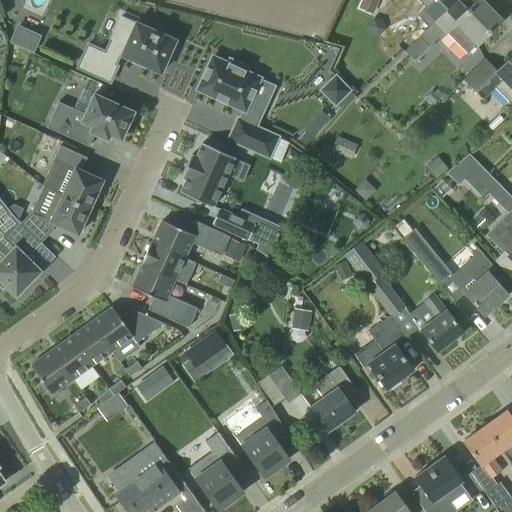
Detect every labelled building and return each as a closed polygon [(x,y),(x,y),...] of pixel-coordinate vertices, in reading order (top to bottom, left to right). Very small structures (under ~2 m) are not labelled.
[(360,0),(357,7),(372,13),(377,0),(360,0)] [(443,30),(467,53),(501,20),(481,0),(477,0),(467,11),(456,0),(455,0),(419,36),(428,45),(443,30)] [(77,67),(110,82),(117,66),(115,65),(120,54),(132,60),(132,61),(144,66),(160,73),(167,57),(171,59),(177,45),(174,44),(175,40),(136,22),(129,37),(124,35),(120,43),(111,39),(105,52),(88,44),(77,67)] [(33,51),(39,36),(17,26),(11,41),(33,51)] [(494,87),(509,102),(511,99),(511,55),(496,71),(484,58),(463,79),(482,99),(494,87)] [(269,157),(278,137),(255,126),(262,113),(252,109),(258,97),(252,95),(259,78),(245,71),(247,67),(229,59),(227,63),(212,56),(197,89),(243,110),(239,119),(237,118),(228,139),(269,157)] [(349,90),(335,76),(327,84),(327,96),(335,104),(349,90)] [(89,146),(95,134),(108,140),(110,135),(121,140),(134,112),(94,93),(85,113),(58,102),(47,127),(89,146)] [(303,130),(296,137),(305,145),(312,137),(303,130)] [(356,144),(337,136),(330,150),(347,158),(349,159),(356,144)] [(202,143),(196,156),(192,154),(187,165),(182,176),(186,178),(180,192),(212,207),(234,158),(202,143)] [(74,168),(62,194),(90,207),(103,180),(81,170),(86,157),(60,145),(54,159),(74,168)] [(468,183),(485,169),(471,155),(457,169),(463,176),(462,177),(468,183)] [(511,197),(485,169),(468,183),(482,197),(488,192),(507,211),(511,206),(511,197)] [(90,207),(62,194),(55,191),(43,218),(31,212),(20,223),(41,242),(52,231),(55,224),(78,235),(82,225),(85,226),(91,212),(89,211),(90,207)] [(219,208),(212,224),(247,240),(254,224),(219,208)] [(151,241),(150,243),(184,258),(191,242),(221,256),(229,236),(189,218),(184,230),(162,220),(152,242),(151,241)] [(507,256),(511,260),(511,218),(504,226),(500,222),(487,235),(508,256),(507,256)] [(41,242),(20,223),(18,220),(0,237),(0,251),(5,256),(0,260),(0,287),(3,290),(4,289),(3,289),(5,287),(15,296),(25,287),(26,288),(43,271),(42,270),(41,271),(26,257),(41,242)] [(401,237),(439,284),(451,275),(413,228),(401,237)] [(357,243),(347,251),(343,254),(390,315),(407,336),(419,328),(437,351),(462,332),(434,294),(409,313),(380,275),(384,271),(360,241),(357,243)] [(150,243),(141,263),(175,279),(184,258),(150,243)] [(464,292),(484,315),(507,295),(487,272),(486,272),(473,257),(463,266),(476,282),(464,292)] [(168,295),(175,279),(141,263),(140,265),(141,265),(131,287),(153,297),(148,309),(188,327),(197,308),(168,295)] [(221,274),(217,282),(230,288),(234,280),(221,274)] [(90,322),(111,351),(132,336),(136,341),(162,322),(132,308),(119,318),(111,307),(90,322)] [(295,308),(295,325),(313,325),(313,309),(295,308)] [(368,331),(375,340),(354,355),(363,368),(369,364),(386,388),(412,370),(394,345),(407,336),(390,315),(368,331)] [(111,351),(90,322),(71,336),(92,365),(111,351)] [(92,365),(71,336),(51,350),(72,379),(92,365)] [(51,394),(72,379),(51,350),(30,365),(51,394)] [(124,369),(129,376),(141,368),(136,361),(124,369)] [(301,393),(280,366),(258,382),(273,404),(283,397),(288,403),(301,393)] [(309,407),(327,431),(354,412),(345,399),(356,391),(339,366),(313,384),(323,397),(309,407)] [(120,380),(108,388),(113,395),(125,387),(120,380)] [(97,397),(102,404),(113,395),(108,388),(97,397)] [(85,397),(73,406),(78,412),(90,404),(85,397)] [(278,470),(276,467),(288,459),(277,444),(289,435),(273,410),(266,399),(254,407),(262,418),(251,425),(235,437),(242,445),(264,476),(266,474),(268,477),(278,470)] [(502,450),(511,442),(511,419),(506,411),(485,426),(502,450)] [(463,442),(490,479),(501,471),(491,457),(502,450),(485,426),(463,442)] [(231,477),(243,468),(217,432),(205,442),(212,452),(188,468),(218,509),(221,507),(223,509),(232,502),(231,500),(242,492),(238,486),(231,477)] [(126,511),(152,511),(185,488),(154,443),(129,461),(140,477),(114,495),(126,511)] [(452,511),(446,503),(465,490),(459,483),(462,481),(444,456),(415,477),(420,485),(411,492),(416,499),(425,511),(452,511)] [(484,492),(496,509),(498,511),(511,502),(511,501),(499,482),(484,492)] [(365,511),(425,511),(416,499),(405,507),(394,492),(365,511)]
